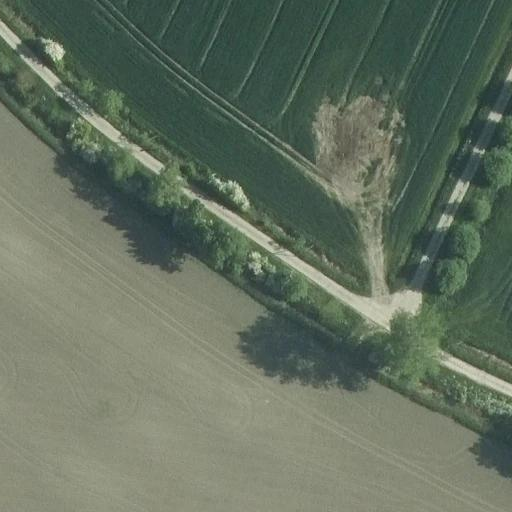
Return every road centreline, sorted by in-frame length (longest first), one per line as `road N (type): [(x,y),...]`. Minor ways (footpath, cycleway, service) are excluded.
road 1 (unclassified): [(378,322),(81,114),(0,38)]
road 2 (unclassified): [(511,55),(378,322)]
road 3 (unclassified): [(511,390),(378,322)]
